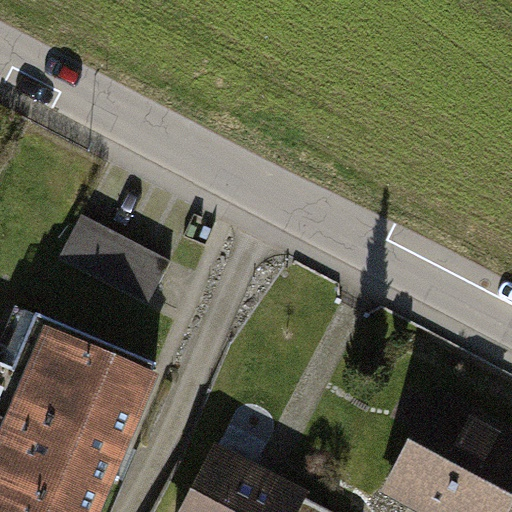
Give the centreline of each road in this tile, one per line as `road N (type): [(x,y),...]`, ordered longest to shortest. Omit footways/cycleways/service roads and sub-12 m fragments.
road 1 (residential): [(511,336),(0,56)]
road 2 (unknown): [(258,197),(135,511)]
